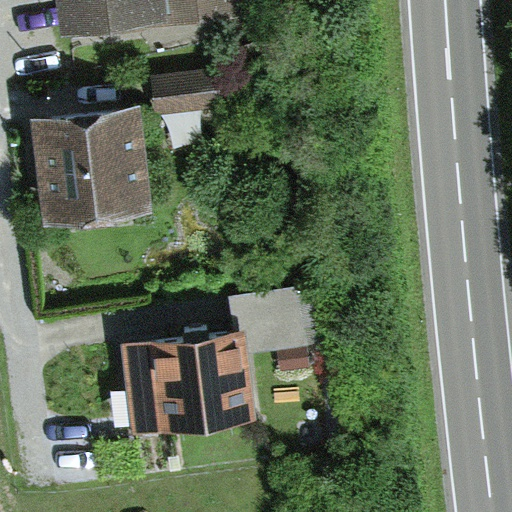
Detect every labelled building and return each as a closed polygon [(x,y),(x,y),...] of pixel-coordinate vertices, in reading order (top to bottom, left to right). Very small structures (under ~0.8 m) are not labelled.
[(57,0),(61,35),(163,23),(159,0),(57,0)] [(257,0),(159,0),(163,23),(259,9),(257,0)] [(157,116),(217,107),(211,65),(151,73),(157,116)] [(41,226),(155,213),(142,106),(28,120),(41,226)] [(242,330),(125,344),(134,422),(242,409),(234,347),(315,337),(308,282),(237,291),(242,330)]
